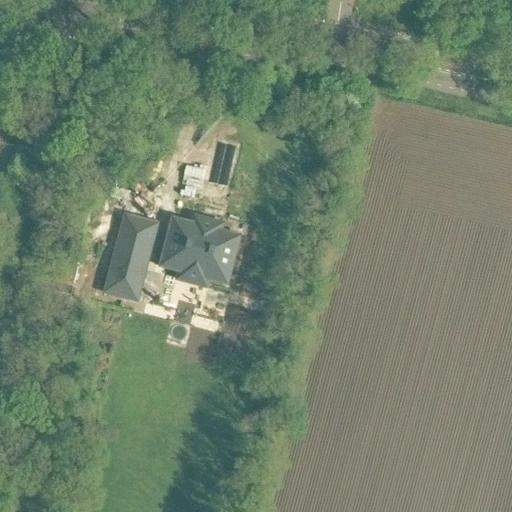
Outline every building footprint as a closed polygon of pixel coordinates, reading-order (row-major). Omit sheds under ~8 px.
[(230,199),(245,141),(211,132),(203,162),(190,159),(183,187),(230,199)] [(72,150),(36,141),(33,154),(69,163),(72,150)] [(64,193),(69,172),(56,170),(52,190),(64,193)] [(193,224),(192,232),(178,229),(178,231),(168,272),(182,275),(180,283),(207,289),(209,281),(225,285),(235,242),(219,238),(221,230),(193,224)] [(147,259),(118,251),(106,295),(130,302),(136,303),(147,259)]
